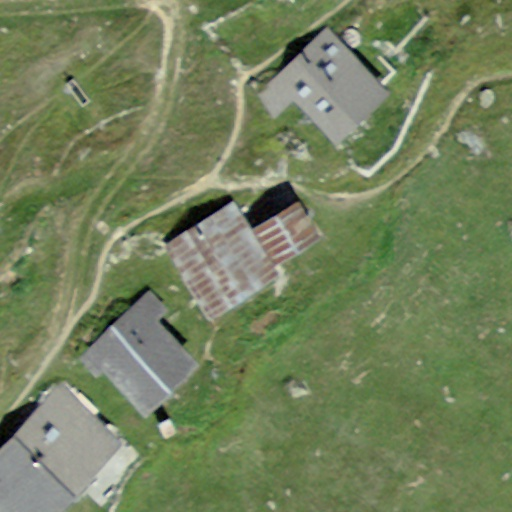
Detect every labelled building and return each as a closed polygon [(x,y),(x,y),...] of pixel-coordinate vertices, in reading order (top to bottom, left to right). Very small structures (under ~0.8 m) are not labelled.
[(326,34),(271,92),(338,154),(393,96),(326,34)] [(298,207),(256,231),(273,260),(315,236),(298,207)] [(231,211),(170,249),(210,313),(272,275),(231,211)] [(157,310),(148,300),(82,359),(95,374),(106,364),(144,406),(188,367),(146,320),(157,310)] [(49,511),(116,443),(61,390),(0,452),(0,483),(4,488),(0,492),(0,509),(3,511),(49,511)]
